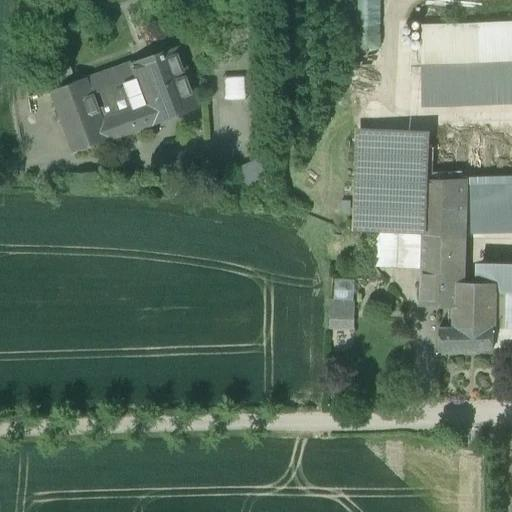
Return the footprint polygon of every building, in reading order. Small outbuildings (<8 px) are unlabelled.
[(511,23),(422,26),(423,104),(511,101),(511,23)] [(133,64),(132,65),(148,106),(133,112),(139,129),(199,107),(178,49),(133,64)] [(132,62),(86,78),(109,140),(139,129),(133,112),(148,106),(132,65),(133,64),(132,62)] [(244,98),(243,75),(222,76),(223,99),(244,98)] [(86,78),(50,92),(73,153),(109,140),(86,78)] [(406,133),(358,134),(355,230),(374,231),(422,233),(425,141),(406,133)] [(511,138),(425,141),(422,233),(421,269),(420,284),(443,286),(443,289),(456,289),(456,283),(462,283),(465,180),(472,180),(511,178),(511,138)] [(231,186),(262,185),(261,162),(230,164),(231,186)] [(511,178),(472,180),(471,228),(511,226),(511,178)] [(422,233),(374,231),(372,267),(421,269),(422,233)] [(511,269),(511,270),(511,269),(477,269),(477,283),(478,283),(478,291),(494,291),(494,293),(511,292),(511,269)] [(332,278),(332,318),(352,319),(353,278),(332,278)] [(462,283),(456,283),(456,289),(443,289),(443,286),(420,284),(420,305),(453,306),(453,328),(438,328),(437,352),(492,350),(492,348),(493,328),(494,293),(494,291),(478,291),(478,283),(477,283),(462,283)] [(511,292),(494,293),(493,328),(511,327),(511,292)] [(511,327),(493,328),(492,348),(511,347),(511,327)] [(511,511),(511,442),(502,443),(501,511),(511,511)]
